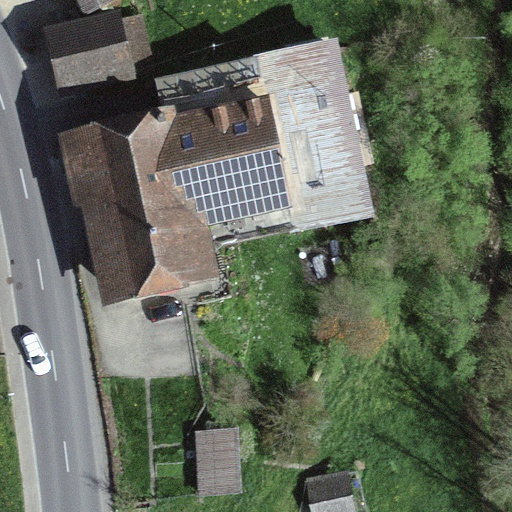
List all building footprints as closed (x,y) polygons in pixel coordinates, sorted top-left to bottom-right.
[(81,0),(86,11),(111,0),(81,0)] [(152,70),(139,16),(57,35),(69,89),(152,70)] [(83,138),(118,296),(199,279),(189,221),(284,203),(289,228),(366,214),(330,52),(255,69),(156,84),(165,121),(83,138)] [(201,495),(237,494),(234,433),(198,435),(201,495)] [(318,511),(347,511),(344,487),(315,492),(318,511)]
